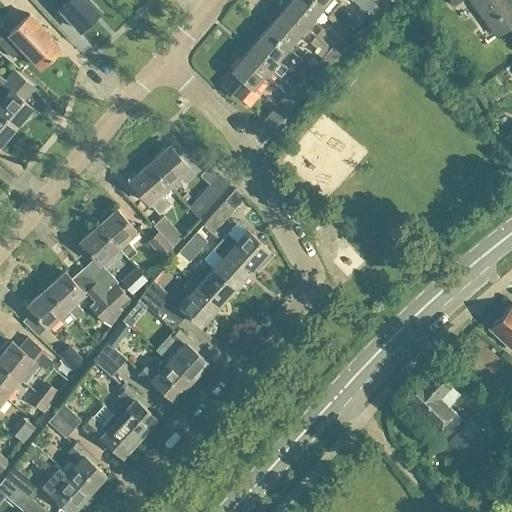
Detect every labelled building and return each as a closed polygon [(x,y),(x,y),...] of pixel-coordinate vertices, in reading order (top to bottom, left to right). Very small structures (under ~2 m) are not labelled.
[(100,10),(90,0),(53,0),(59,6),(58,7),(80,29),(100,10)] [(311,22),(323,8),(313,0),(290,0),(283,8),(309,30),(314,24),(311,22)] [(511,23),(511,0),(450,0),(453,4),(458,0),(474,0),(498,34),(511,23)] [(309,30),(283,8),(267,28),(289,47),(301,34),(303,36),(309,30)] [(60,48),(49,37),(51,36),(29,13),(9,32),(1,24),(0,25),(0,44),(12,57),(22,47),(40,67),(60,48)] [(367,31),(377,19),(369,13),(359,25),(367,31)] [(323,26),(315,35),(338,55),(349,42),(341,35),(338,40),(323,26)] [(278,59),(289,47),(267,28),(249,48),(281,76),(288,67),(278,59)] [(338,55),(315,35),(309,42),(319,50),(317,53),(322,58),(321,59),(328,66),(338,55)] [(281,76),(249,48),(233,68),(232,68),(231,69),(233,70),(222,84),(241,100),(252,87),(254,88),(255,88),(255,87),(264,77),(274,85),(281,76)] [(32,106),(24,98),(34,86),(14,68),(0,84),(0,111),(16,125),(23,117),(26,118),(32,111),(30,108),(32,106)] [(312,86),(301,76),(293,86),(304,95),(312,86)] [(304,95),(293,86),(277,104),(288,113),(304,95)] [(0,143),(16,125),(0,111),(0,143)] [(322,196),(361,154),(319,116),(295,142),(306,151),(301,156),(294,151),(284,162),(322,196)] [(511,142),(509,138),(502,142),(511,159),(511,142)] [(203,167),(186,148),(178,154),(170,145),(150,163),(171,188),(182,179),(185,182),(203,167)] [(171,188),(150,163),(129,180),(159,214),(168,205),(161,197),(171,188)] [(206,188),(188,208),(198,218),(217,198),(206,188)] [(225,200),(203,224),(212,232),(234,208),(225,200)] [(136,230),(117,208),(98,224),(118,246),(129,258),(137,251),(126,239),(136,230)] [(182,235),(164,215),(154,224),(173,246),(182,235)] [(118,246),(98,224),(80,240),(100,262),(118,246)] [(220,240),(252,269),(259,261),(263,264),(274,252),(248,228),(236,241),(226,232),(220,240)] [(159,231),(149,241),(162,256),(173,246),(159,231)] [(197,252),(207,241),(197,231),(186,242),(197,252)] [(252,269),(229,249),(220,240),(213,247),(223,256),(213,266),(236,287),(252,269)] [(189,260),(197,252),(186,242),(179,251),(189,260)] [(347,249),(331,262),(341,275),(358,263),(347,249)] [(197,284),(219,305),(236,287),(213,266),(197,284)] [(84,293),(64,270),(46,287),(74,318),(82,311),(74,302),(84,293)] [(109,272),(97,283),(106,292),(116,283),(118,281),(109,272)] [(219,305),(197,284),(190,278),(181,288),(188,294),(179,304),(201,325),(219,305)] [(173,297),(154,280),(146,288),(165,305),(173,297)] [(111,327),(123,308),(120,306),(106,292),(97,283),(97,282),(87,290),(96,300),(89,306),(103,321),(111,327)] [(129,298),(116,283),(106,292),(120,306),(129,298)] [(74,318),(46,287),(28,303),(48,326),(59,316),(67,324),(74,318)] [(165,305),(146,288),(139,296),(158,314),(165,305)] [(511,347),(511,302),(490,327),(511,347)] [(169,360),(191,380),(208,361),(191,345),(193,342),(179,329),(176,332),(173,329),(156,348),(169,360)] [(114,332),(107,340),(109,342),(114,347),(121,338),(114,332)] [(53,357),(28,336),(20,347),(11,340),(10,342),(8,339),(0,348),(3,351),(0,354),(0,361),(20,377),(34,360),(44,368),(53,357)] [(101,350),(119,366),(127,358),(109,342),(101,350)] [(82,359),(69,345),(59,354),(73,368),(82,359)] [(112,375),(119,366),(101,350),(94,359),(112,375)] [(191,380),(169,360),(157,373),(147,364),(139,373),(154,386),(156,384),(174,399),(191,380)] [(20,377),(0,361),(0,392),(5,396),(20,377)] [(466,470),(497,434),(500,431),(489,421),(481,429),(470,418),(466,423),(449,406),(461,395),(435,369),(406,399),(437,430),(431,436),(466,470)] [(40,392),(52,401),(60,390),(49,381),(40,392)] [(157,418),(140,402),(143,399),(125,383),(122,386),(125,388),(120,394),(126,399),(114,413),(140,436),(157,418)] [(52,401),(40,392),(33,401),(44,410),(52,401)] [(64,402),(56,411),(74,428),(82,419),(64,402)] [(74,428),(56,411),(47,420),(66,437),(74,428)] [(122,455),(140,436),(114,413),(102,426),(91,416),(83,425),(102,443),(105,440),(122,455)] [(23,440),(35,426),(23,417),(11,430),(23,440)] [(89,493),(106,474),(89,458),(92,455),(77,441),(69,450),(79,460),(67,473),(89,493)] [(31,476),(49,457),(37,446),(20,466),(31,476)] [(0,470),(8,460),(0,453),(0,470)] [(89,493),(67,473),(57,463),(37,486),(51,499),(54,496),(72,511),(78,505),(82,508),(93,496),(89,493)] [(5,476),(8,479),(12,481),(27,494),(37,484),(15,465),(5,476)] [(32,498),(27,494),(12,481),(2,493),(23,509),(32,498)]
